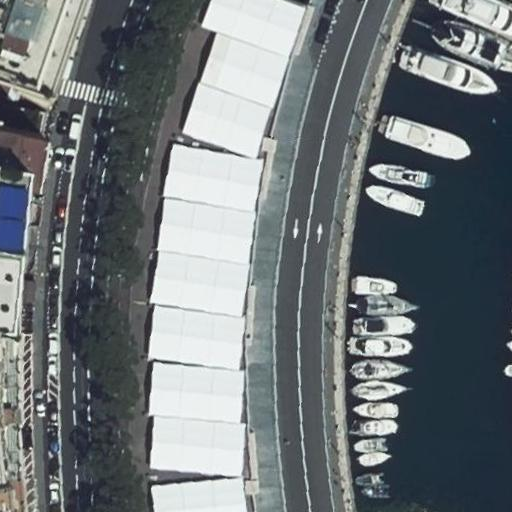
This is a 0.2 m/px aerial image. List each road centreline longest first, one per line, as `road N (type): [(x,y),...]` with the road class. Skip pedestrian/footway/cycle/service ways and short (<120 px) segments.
road 1 (residential): [(367,0),(339,77),(304,241),(297,348),(309,511)]
road 2 (secondary): [(79,511),(84,212),(129,0)]
